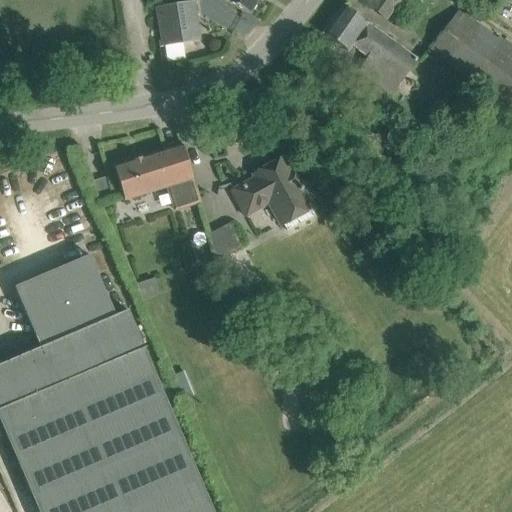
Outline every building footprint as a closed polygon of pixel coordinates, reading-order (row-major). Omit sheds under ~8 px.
[(224,0),(231,4),(249,14),(256,0),(224,0)] [(369,0),(366,5),(386,20),(400,0),(405,0),(417,9),(423,0),(369,0)] [(367,24),(367,23),(342,5),(322,33),(347,51),(351,45),(367,57),(357,71),(391,96),(417,60),(367,24)] [(193,6),(157,12),(163,47),(199,40),(193,6)] [(428,50),(509,110),(511,105),(511,52),(457,11),(428,50)] [(124,201),(166,187),(174,211),(200,203),(182,145),(113,166),(124,201)] [(266,173),(230,192),(243,216),(268,202),(281,225),(312,208),(284,157),(263,168),(266,173)] [(229,254),(241,247),(228,224),(208,234),(219,267),(234,297),(247,290),(229,254)] [(89,254),(16,285),(23,301),(30,319),(35,329),(42,346),(0,363),(0,423),(37,511),(213,511),(127,310),(115,315),(89,254)]
